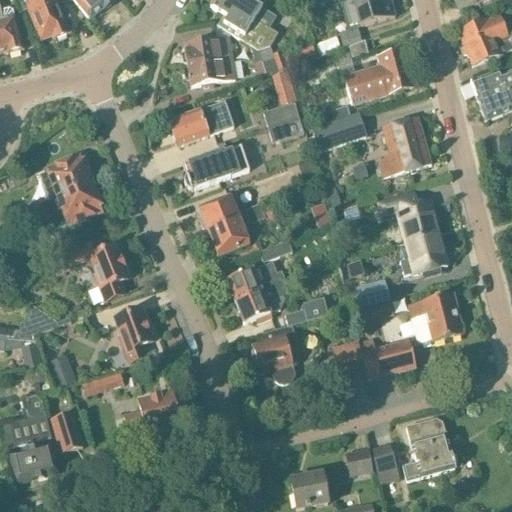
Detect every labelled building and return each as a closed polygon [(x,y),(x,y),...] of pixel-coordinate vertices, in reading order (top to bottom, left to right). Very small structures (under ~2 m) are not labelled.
[(38,0),(17,0),(23,15),(28,13),(41,43),(52,39),(54,44),(69,37),(63,24),(70,21),(63,5),(57,8),(54,1),(41,6),(39,2),(38,0)] [(71,0),(90,23),(102,12),(104,14),(115,5),(111,0),(71,0)] [(215,0),(216,1),(210,10),(223,18),(216,29),(231,38),(257,54),(258,54),(269,51),(270,50),(278,38),(266,31),(274,18),(251,4),(254,0),(215,0)] [(313,0),(316,7),(316,8),(340,3),(338,0),(313,0)] [(348,33),(396,20),(390,0),(361,0),(341,6),(348,33)] [(452,0),(458,16),(498,0),(452,0)] [(0,12),(0,59),(23,53),(14,21),(12,13),(9,11),(0,14),(0,12)] [(472,70),(502,57),(511,52),(511,35),(507,38),(498,17),(457,35),(472,70)] [(184,57),(182,59),(183,67),(186,68),(186,69),(232,62),(228,41),(216,43),(206,45),(183,49),(184,57)] [(349,49),(352,61),(368,57),(365,44),(349,49)] [(269,51),(258,54),(262,67),(273,63),(272,58),(269,51)] [(344,82),(352,108),(415,88),(404,53),(378,61),(381,70),(344,82)] [(282,54),(272,58),(273,63),(277,74),(279,74),(288,71),(282,54)] [(186,71),(184,73),(185,82),(188,83),(190,90),(212,87),(235,83),(232,62),(186,69),(186,71)] [(255,66),(253,65),(258,81),(277,74),(273,63),(262,67),(255,66)] [(471,86),(486,126),(511,115),(511,75),(500,80),(498,75),(471,86)] [(283,108),(263,115),(263,116),(267,130),(298,120),(298,119),(295,108),(294,105),(285,76),(274,79),(283,108)] [(226,107),(201,115),(168,127),(176,152),(209,141),(234,132),(226,107)] [(347,110),(331,115),(334,125),(351,119),(347,110)] [(334,125),(312,132),(319,156),(366,141),(359,117),(351,119),(334,125)] [(298,120),(267,130),(272,147),(303,138),(298,120)] [(378,163),(383,183),(431,170),(418,122),(383,131),(390,159),(378,163)] [(245,149),(268,143),(265,133),(243,139),(245,149)] [(511,138),(498,138),(497,152),(499,153),(498,167),(511,161),(511,138)] [(223,156),(183,170),(185,178),(183,183),(186,192),(191,195),(248,176),(240,151),(223,157),(223,156)] [(48,175),(40,178),(49,202),(57,199),(90,187),(80,160),(47,173),(48,175)] [(312,163),(298,169),(305,186),(318,181),(312,163)] [(49,202),(42,205),(52,233),(68,227),(100,215),(90,187),(57,199),(49,202)] [(335,192),(326,195),(330,209),(339,207),(335,192)] [(402,231),(406,247),(439,239),(430,205),(418,209),(415,198),(379,207),(382,219),(397,216),(401,231),(402,231)] [(230,200),(198,212),(202,222),(200,226),(202,232),(207,234),(208,236),(239,224),(230,200)] [(38,205),(26,210),(33,227),(45,223),(38,205)] [(325,206),(313,210),(320,232),(332,228),(325,206)] [(260,207),(246,213),(249,220),(263,215),(260,207)] [(26,210),(5,218),(12,235),(14,234),(33,227),(26,210)] [(342,211),(336,213),(339,226),(346,224),(342,211)] [(263,215),(249,220),(251,227),(266,222),(264,216),(263,215)] [(208,238),(206,242),(208,248),(213,249),(217,261),(249,249),(239,224),(208,236),(208,238)] [(410,263),(400,265),(404,280),(414,277),(414,280),(447,272),(439,239),(406,247),(410,263)] [(99,243),(50,262),(55,275),(89,262),(96,279),(94,280),(104,306),(124,298),(119,287),(127,284),(115,250),(104,254),(99,243)] [(288,245),(259,255),(263,267),(293,256),(288,245)] [(252,273),(226,283),(235,307),(262,297),(286,288),(286,286),(281,276),(277,278),(272,267),(253,275),(252,273)] [(385,281),(354,289),(359,311),(377,307),(390,303),(385,281)] [(262,297),(235,307),(243,328),(255,324),(257,328),(271,322),(270,319),(270,318),(281,314),(285,304),(283,299),(290,296),(286,288),(262,297)] [(412,309),(407,310),(411,323),(420,348),(422,347),(432,345),(432,347),(463,339),(453,299),(412,309)] [(301,314),(285,319),(288,330),(292,329),(319,322),(328,320),(323,303),(304,308),(300,314),(301,314)] [(359,311),(351,313),(356,335),(356,337),(366,334),(367,334),(365,327),(369,326),(381,323),(377,307),(359,311)] [(146,363),(141,351),(152,346),(139,313),(114,322),(121,341),(119,342),(129,369),(146,363)] [(20,334),(14,343),(35,345),(36,345),(34,339),(55,331),(35,317),(28,328),(25,326),(20,334)] [(263,347),(252,350),(255,362),(253,366),(254,372),(258,373),(260,378),(271,375),(273,385),(277,388),(283,390),(289,388),(293,385),(295,379),(292,369),(288,354),(294,353),(297,347),(292,329),(288,330),(261,338),(263,347)] [(0,331),(0,341),(6,343),(14,343),(20,334),(0,331)] [(345,347),(332,350),(338,380),(365,373),(359,346),(358,345),(356,337),(356,335),(343,339),(345,347)] [(372,342),(359,346),(365,373),(368,385),(416,373),(409,344),(375,352),(372,342)] [(36,350),(22,353),(27,372),(41,369),(36,350)] [(73,371),(53,379),(57,389),(77,382),(73,371)] [(120,376),(82,387),(86,401),(124,389),(120,376)] [(141,417),(125,421),(127,433),(143,429),(146,441),(180,433),(179,432),(187,430),(189,425),(188,418),(183,415),(176,417),(171,397),(139,405),(141,417)] [(40,398),(24,402),(29,423),(45,419),(40,398)] [(74,416),(50,423),(61,459),(84,452),(74,416)] [(29,423),(10,428),(16,451),(51,442),(45,419),(29,423)] [(407,486),(455,474),(454,471),(463,469),(460,456),(451,458),(441,422),(406,431),(416,467),(402,470),(407,486)] [(390,448),(371,454),(381,488),(400,483),(390,448)] [(55,477),(49,452),(11,461),(17,487),(55,477)] [(368,454),(346,459),(350,480),(373,476),(368,454)] [(291,484),(296,511),(309,511),(328,508),(322,478),(291,484)]
